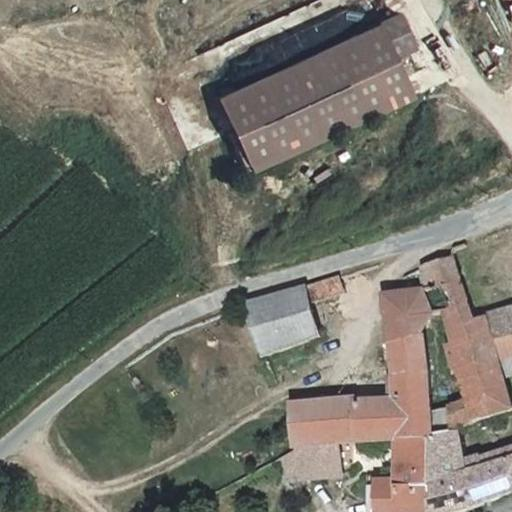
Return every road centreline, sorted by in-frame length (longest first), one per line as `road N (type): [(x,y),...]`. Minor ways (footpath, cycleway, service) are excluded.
road 1 (unclassified): [(511,205),(421,240),(228,294),(159,324),(0,455)]
road 2 (track): [(511,135),(472,85),(432,10),(415,0)]
